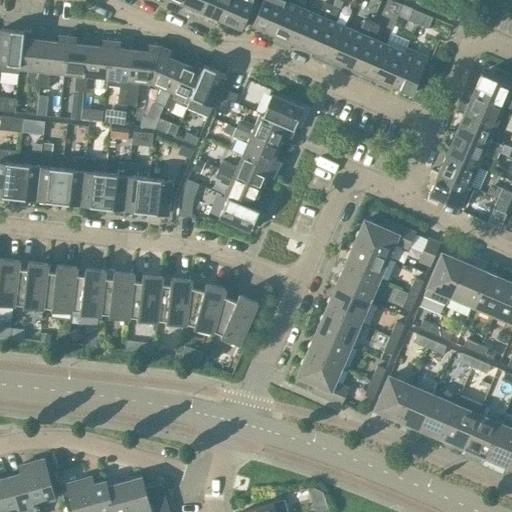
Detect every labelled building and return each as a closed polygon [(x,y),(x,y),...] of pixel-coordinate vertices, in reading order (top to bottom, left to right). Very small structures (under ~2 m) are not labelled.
[(183,0),(182,3),(202,12),(206,0),(183,0)] [(206,0),(202,12),(221,20),(230,0),(206,0)] [(230,0),(221,20),(242,29),(254,0),(230,0)] [(262,0),(252,25),(273,34),(287,0),(262,0)] [(287,0),(273,34),(292,42),(306,10),(294,5),(295,0),(287,0)] [(292,42),(312,51),(332,5),(324,2),(319,15),(306,10),(292,42)] [(312,51),(332,59),(346,27),(334,22),(340,8),(332,5),(312,51)] [(407,20),(418,24),(423,13),(412,9),(407,20)] [(418,24),(428,29),(433,17),(423,13),(418,24)] [(332,59),(352,68),(372,22),(364,19),(358,32),(346,27),(332,59)] [(352,68),(372,76),(386,44),(373,39),(379,25),(372,22),(352,68)] [(18,74),(19,68),(23,31),(1,29),(0,33),(0,70),(1,72),(18,74)] [(30,85),(39,86),(44,40),(31,39),(32,32),(23,31),(19,68),(32,69),(30,85)] [(50,71),(63,73),(67,36),(58,35),(58,42),(44,40),(39,86),(49,87),(50,71)] [(74,90),(83,91),(88,45),(75,44),(76,37),(67,36),(63,73),(76,74),(74,90)] [(95,76),(107,77),(111,41),(102,40),(102,47),(88,45),(83,91),(93,92),(95,76)] [(117,103),(127,104),(133,50),(120,49),(120,42),(111,41),(107,77),(108,77),(107,85),(119,87),(117,103)] [(372,76),(391,84),(405,52),(386,44),(372,76)] [(139,81),(151,82),(160,46),(148,45),(148,52),(133,50),(127,104),(136,105),(139,81)] [(155,102),(163,105),(182,63),(168,57),(171,51),(160,46),(151,82),(161,87),(155,102)] [(391,84),(412,94),(428,57),(407,48),(405,52),(391,84)] [(187,108),(190,99),(191,99),(205,66),(196,62),(194,68),(182,63),(163,105),(172,109),(175,103),(187,108)] [(187,108),(207,117),(225,74),(205,66),(191,99),(190,99),(187,108)] [(511,86),(481,73),(472,93),(508,109),(511,98),(511,86)] [(222,97),(234,103),(237,95),(225,90),(222,97)] [(464,113),(495,127),(504,130),(511,111),(511,110),(508,109),(472,93),(464,113)] [(263,114),(294,128),(303,107),(271,94),(263,114)] [(0,110),(14,112),(16,99),(0,96),(0,110)] [(236,128),(279,146),(284,134),(290,136),(294,128),(263,114),(260,113),(255,125),(240,119),(236,128)] [(464,113),(455,133),(500,152),(503,145),(489,139),(495,127),(464,113)] [(0,120),(0,129),(21,132),(23,119),(0,116),(0,120)] [(170,124),(158,118),(154,127),(166,133),(170,124)] [(242,154),(276,169),(280,161),(273,158),(279,146),(236,128),(232,136),(247,143),(242,154)] [(183,140),(195,145),(199,137),(186,132),(183,140)] [(455,133),(447,153),(478,166),(483,154),(496,160),(500,152),(455,133)] [(177,153),(190,158),(193,150),(181,145),(177,153)] [(0,195),(14,197),(18,163),(19,151),(0,148),(0,195)] [(14,197),(36,199),(41,152),(32,151),(31,164),(18,163),(14,197)] [(36,199),(58,202),(62,168),(49,167),(51,153),(41,152),(36,199)] [(447,153),(438,173),(469,186),(478,166),(447,153)] [(219,168),(261,187),(266,175),(273,177),(276,169),(242,154),(237,166),(222,160),(219,168)] [(58,202),(80,204),(85,157),(76,156),(74,169),(62,168),(58,202)] [(80,204),(102,207),(106,173),(93,171),(94,158),(85,157),(80,204)] [(102,207),(124,209),(129,162),(120,161),(118,174),(106,173),(102,207)] [(124,209),(146,212),(150,177),(137,176),(138,163),(129,162),(124,209)] [(227,197),(258,210),(262,202),(256,199),(261,187),(219,168),(215,177),(230,183),(225,196),(227,197)] [(429,193),(465,208),(473,188),(469,186),(438,173),(429,193)] [(146,212),(168,214),(172,180),(150,177),(146,212)] [(178,215),(191,217),(193,198),(199,184),(187,179),(180,195),(178,215)] [(497,198),(509,203),(511,195),(511,192),(502,188),(497,198)] [(218,217),(250,231),(258,210),(227,197),(218,217)] [(493,208),(505,213),(509,203),(497,198),(493,208)] [(355,243),(388,257),(394,242),(408,248),(415,232),(385,219),(381,227),(365,220),(355,243)] [(419,260),(430,265),(440,243),(428,238),(419,260)] [(344,264),(378,279),(388,257),(355,243),(346,264),(344,263),(344,264)] [(446,305),(450,296),(464,263),(442,253),(424,295),(446,305)] [(0,303),(14,305),(14,303),(18,268),(19,260),(0,257),(0,303)] [(43,309),(43,306),(42,306),(46,271),(47,271),(48,263),(28,261),(27,269),(18,268),(14,303),(23,304),(23,306),(43,309)] [(450,296),(472,305),(487,271),(486,271),(486,272),(464,263),(450,296)] [(71,312),(72,309),(71,309),(75,274),(76,274),(77,266),(57,264),(56,272),(47,271),(46,271),(42,306),(43,306),(52,307),(52,310),(71,312)] [(336,287),(369,301),(378,279),(344,264),(344,265),(345,266),(336,287)] [(100,315),(100,313),(104,278),(105,269),(85,267),(84,275),(76,274),(75,274),(71,309),(72,309),(80,310),(80,313),(100,315)] [(129,318),(129,316),(128,316),(132,281),(133,281),(134,272),(114,270),(113,279),(104,278),(100,313),(109,314),(109,316),(129,318)] [(472,305),(494,315),(509,282),(487,272),(488,271),(487,271),(472,305)] [(157,321),(158,319),(157,319),(161,284),(162,276),(142,273),(141,282),(133,281),(132,281),(128,316),(129,316),(138,317),(137,319),(157,321)] [(186,325),(186,322),(185,322),(189,287),(190,287),(191,279),(171,277),(170,285),(161,284),(157,319),(158,319),(166,320),(166,322),(186,325)] [(409,292),(417,296),(423,281),(415,277),(409,292)] [(494,315),(511,322),(511,283),(509,282),(494,315)] [(213,332),(213,330),(222,296),(223,296),(225,288),(206,283),(204,291),(190,287),(189,287),(185,322),(186,322),(194,325),(194,327),(213,332)] [(325,308),(359,323),(369,301),(336,287),(327,308),(325,307),(325,308)] [(402,307),(410,310),(417,296),(409,292),(402,307)] [(220,336),(239,344),(257,302),(239,294),(236,301),(223,296),(222,296),(213,330),(221,334),(220,336)] [(317,331),(350,345),(359,323),(325,308),(325,309),(326,310),(317,331)] [(419,328),(434,334),(437,326),(423,319),(419,328)] [(390,336),(398,340),(404,325),(396,321),(390,336)] [(434,334),(449,340),(452,332),(437,326),(434,334)] [(306,352),(340,367),(350,345),(317,331),(308,352),(306,352)] [(413,342),(428,348),(431,340),(417,333),(413,342)] [(383,351),(392,354),(398,340),(390,336),(383,351)] [(463,347),(478,353),(481,345),(467,338),(463,347)] [(428,348),(443,354),(446,346),(431,340),(428,348)] [(478,353),(492,359),(496,351),(481,345),(478,353)] [(311,391),(341,404),(348,388),(334,382),(340,367),(306,352),(306,353),(307,354),(298,376),(314,383),(311,391)] [(457,360),(472,367),(476,359),(461,352),(457,360)] [(472,367),(486,373),(490,365),(476,359),(472,367)] [(371,380),(379,384),(385,369),(377,365),(371,380)] [(501,379),(511,384),(511,374),(505,371),(501,379)] [(397,420),(412,386),(389,376),(375,409),(397,418),(396,419),(397,420)] [(364,395),(373,398),(379,384),(371,380),(364,395)] [(419,428),(434,395),(412,386),(397,420),(398,420),(398,419),(419,428)] [(456,405),(441,439),(442,439),(442,438),(464,447),(478,414),(482,403),(460,394),(456,405)] [(441,439),(456,405),(434,395),(419,428),(441,437),(440,438),(441,439)] [(485,458),(500,424),(478,414),(464,447),(485,456),(484,457),(485,458)] [(508,466),(511,456),(511,428),(500,424),(485,458),(486,458),(486,457),(508,466)] [(10,476),(20,511),(39,511),(37,502),(54,497),(44,458),(19,465),(21,472),(10,476)] [(0,511),(2,511),(1,511),(20,511),(10,476),(0,478),(0,511)] [(113,511),(106,486),(107,486),(105,480),(93,483),(91,476),(67,482),(75,511),(113,511)] [(169,511),(161,483),(144,488),(141,476),(107,486),(106,486),(113,511),(169,511)] [(240,511),(239,511),(287,511),(284,499),(240,511)]
